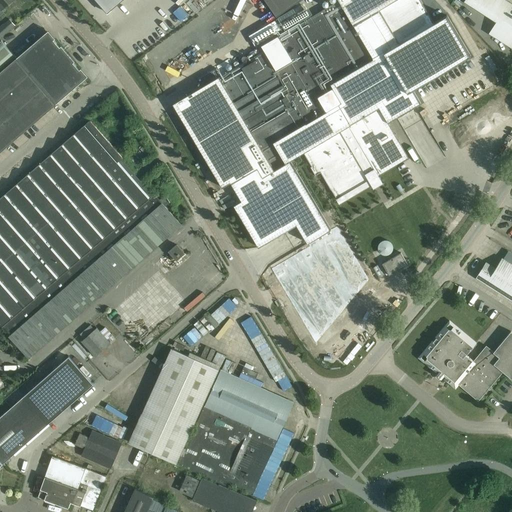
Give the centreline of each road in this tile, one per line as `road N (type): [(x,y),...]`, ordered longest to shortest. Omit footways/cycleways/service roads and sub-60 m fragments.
road 1 (unclassified): [(238,273),(135,95),(58,0)]
road 2 (unclassified): [(238,273),(35,450),(27,508)]
road 3 (secondary): [(331,391),(373,357),(511,177)]
road 4 (unknown): [(0,173),(197,0)]
road 5 (unclassified): [(511,473),(470,460),(393,477),(366,493)]
road 6 (unclassified): [(331,391),(286,355),(238,273)]
